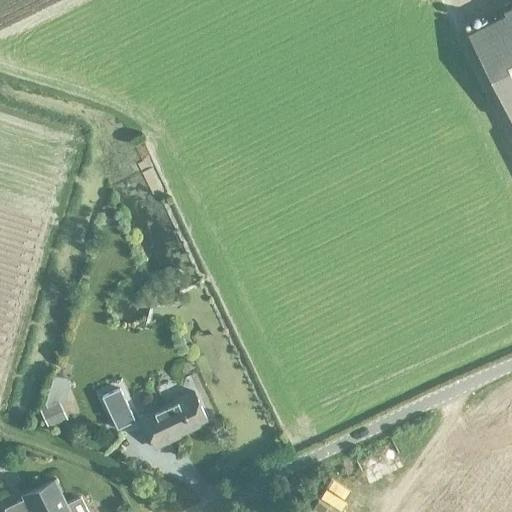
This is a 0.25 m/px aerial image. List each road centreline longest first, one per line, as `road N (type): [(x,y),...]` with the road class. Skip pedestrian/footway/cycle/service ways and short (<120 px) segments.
road 1 (unclassified): [(200,511),(511,365)]
road 2 (unknown): [(398,511),(468,384)]
